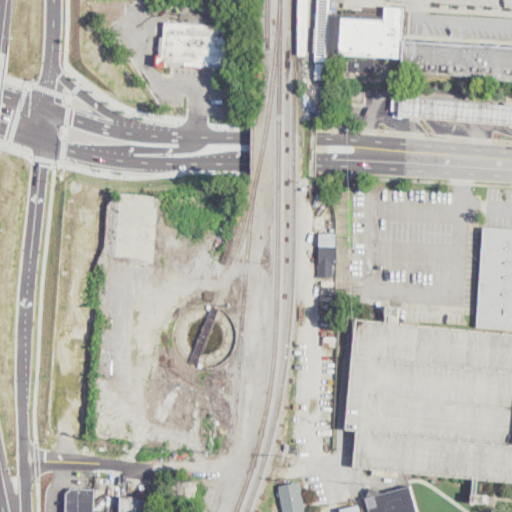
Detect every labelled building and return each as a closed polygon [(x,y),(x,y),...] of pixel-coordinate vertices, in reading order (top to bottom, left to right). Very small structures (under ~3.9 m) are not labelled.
[(309,0),(308,55),(299,55),(299,0),(309,0)] [(330,0),(329,29),(328,54),(328,61),(316,61),(317,22),(318,0),(330,0)] [(405,8),(403,41),(494,46),(494,41),(511,41),(511,81),(492,80),(492,77),(403,73),(404,58),(378,57),(377,72),(349,71),(350,55),(328,54),(330,14),(385,17),(385,6),(405,8)] [(231,27),(228,69),(203,67),(203,69),(185,67),(185,66),(167,64),(167,67),(166,67),(166,68),(159,67),(159,66),(157,66),(157,64),(155,64),(156,57),(157,57),(158,55),(160,55),(161,37),(165,38),(166,23),(231,27)] [(328,62),(328,78),(316,78),(316,62),(328,62)] [(366,92),(365,104),(354,103),(355,91),(366,92)] [(403,95),(511,104),(511,123),(400,114),(401,111),(403,97),(403,95)] [(403,97),(401,111),(393,110),(394,96),(403,97)] [(116,255),(154,257),(159,194),(120,192),(119,203),(120,203),(116,255)] [(511,333),(477,330),(486,227),(511,229),(511,333)] [(337,246),(337,265),(335,265),(335,277),(320,277),(321,245),(337,246)] [(511,334),(359,319),(348,429),(362,430),(358,466),(511,481),(511,334)] [(338,338),(337,348),(324,347),(325,337),(338,338)] [(284,511),(280,486),(301,482),(306,511),(284,511)] [(73,487),(67,492),(66,511),(94,511),(95,487),(73,487)] [(417,511),(371,511),(368,499),(369,498),(372,488),(385,494),(411,487),(417,511)] [(490,503),(490,494),(473,493),(472,502),(490,503)] [(152,498),(151,511),(121,511),(122,497),(152,498)]
